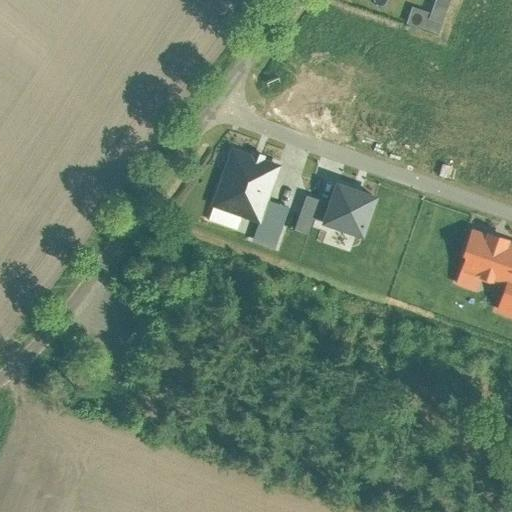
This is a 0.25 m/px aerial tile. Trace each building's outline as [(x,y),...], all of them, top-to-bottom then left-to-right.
[(447,0),(435,0),(431,15),(411,8),(405,25),(436,35),(447,0)] [(279,163),(226,146),(205,211),(257,228),(254,237),(274,243),(285,209),(267,204),(279,163)] [(375,198),(334,185),(321,225),(362,239),(375,198)] [(298,227),(313,232),(325,198),(310,193),(298,227)] [(511,241),(468,227),(449,285),(473,293),(477,280),(503,288),(497,307),(511,311),(511,241)]
